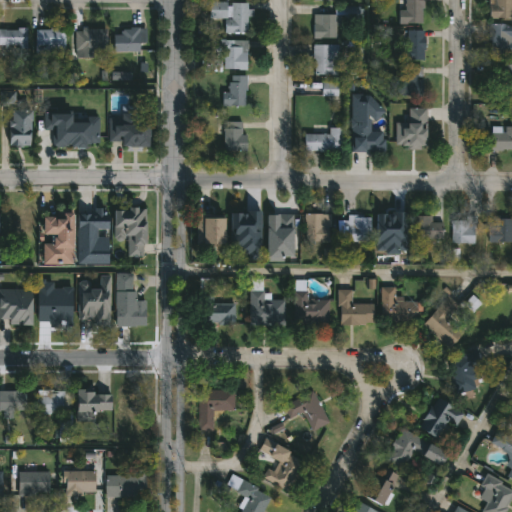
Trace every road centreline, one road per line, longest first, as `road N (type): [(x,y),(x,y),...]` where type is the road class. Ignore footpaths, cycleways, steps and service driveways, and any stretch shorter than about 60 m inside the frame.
road 1 (residential): [(178,511),(180,0)]
road 2 (residential): [(0,179),(511,181)]
road 3 (residential): [(167,0),(165,511)]
road 4 (residential): [(0,358),(340,357)]
road 5 (residential): [(452,181),(452,0)]
road 6 (residential): [(276,180),(278,0)]
road 7 (residential): [(312,511),(366,397),(355,364),(340,357)]
